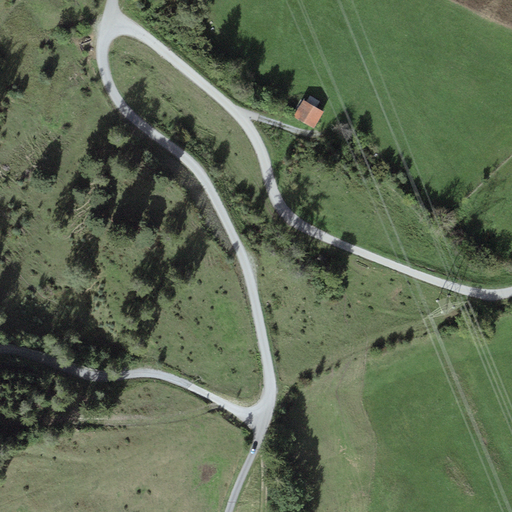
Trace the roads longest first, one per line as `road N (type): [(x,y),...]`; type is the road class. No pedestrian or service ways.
road 1 (track): [(114,0),(102,42),(114,99),(193,164),(224,216),(271,368),(227,511)]
road 2 (track): [(511,292),(425,278),(297,224),(280,208),(260,147),(222,98),(112,17)]
road 3 (track): [(259,424),(164,375),(113,376),(0,349)]
